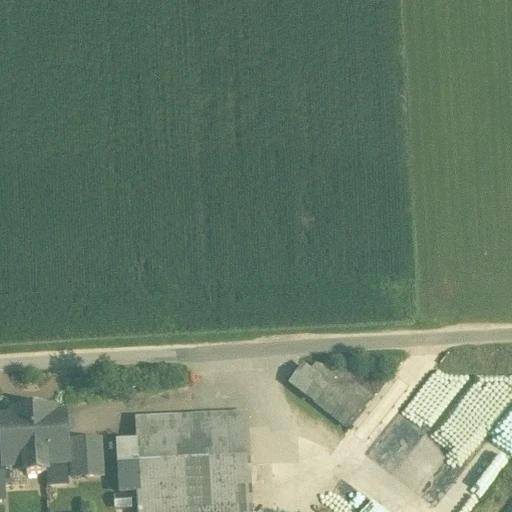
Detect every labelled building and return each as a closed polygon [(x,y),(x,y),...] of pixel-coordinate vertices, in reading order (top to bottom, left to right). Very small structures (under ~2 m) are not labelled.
[(379,393),(347,369),(340,378),(316,369),(309,378),(302,373),(291,388),(348,432),(379,393)] [(8,417),(0,417),(0,444),(1,475),(24,474),(24,480),(46,479),(50,479),(50,471),(68,470),(70,470),(69,445),(68,416),(58,417),(58,411),(8,414),(8,417)] [(253,511),(249,418),(136,424),(138,447),(116,448),(119,502),(136,501),(136,511),(253,511)] [(103,443),(69,445),(70,470),(71,485),(106,483),(103,443)] [(69,491),(68,470),(50,471),(50,479),(46,479),(47,492),(69,491)]
